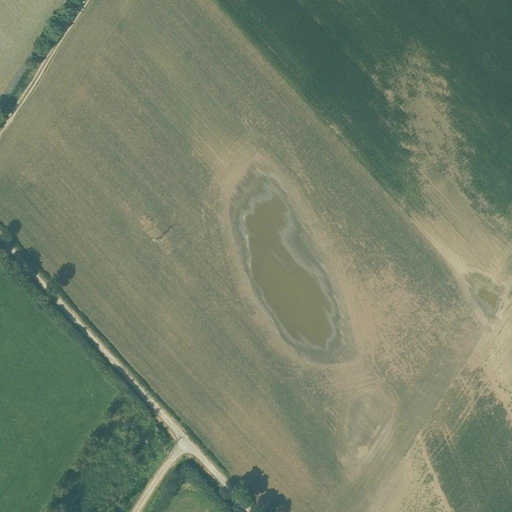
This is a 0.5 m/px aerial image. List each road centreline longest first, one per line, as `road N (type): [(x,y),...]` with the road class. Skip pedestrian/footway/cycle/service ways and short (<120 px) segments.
road 1 (unclassified): [(187,442),(0,238)]
road 2 (track): [(0,129),(85,0)]
